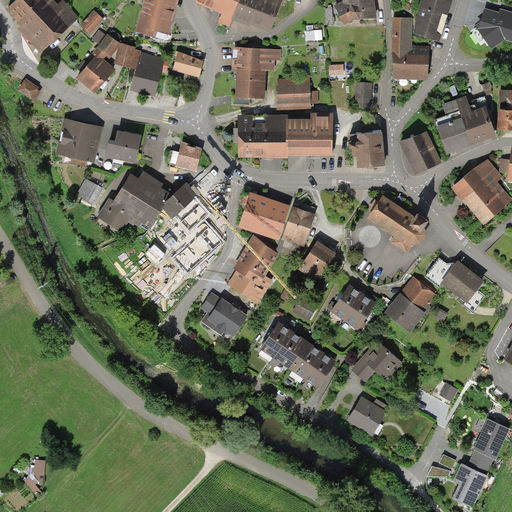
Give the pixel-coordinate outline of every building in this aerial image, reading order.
[(60,0),(55,5),(50,0),(15,0),(3,10),(39,53),(80,18),(64,0),(60,0)] [(144,0),(135,33),(154,38),(156,33),(169,36),(178,0),(144,0)] [(195,0),(194,3),(220,15),(217,23),(229,28),(233,19),(240,0),(195,0)] [(240,0),(233,19),(269,34),(282,0),(240,0)] [(341,0),(342,1),(331,7),(342,27),(356,19),(359,19),(359,9),(372,9),(372,0),(341,0)] [(419,0),(410,36),(438,43),(449,0),(419,0)] [(511,12),(500,9),(499,12),(484,9),(481,23),(476,27),(491,49),(505,40),(511,41),(511,16),(511,14),(511,12)] [(103,20),(93,11),(79,26),(88,36),(103,20)] [(411,19),(392,18),(389,79),(425,81),(426,47),(410,46),(411,19)] [(309,33),(310,43),(326,42),(325,31),(309,33)] [(109,59),(121,44),(106,34),(91,54),(94,56),(76,79),(96,94),(115,69),(103,60),(105,56),(109,59)] [(121,44),(113,64),(130,69),(132,64),(136,65),(130,92),(155,98),(165,58),(140,52),(133,51),(134,48),(121,44)] [(281,50),(234,48),(233,69),(237,69),(235,96),(234,96),(233,104),(250,105),(250,99),(264,100),(266,70),(273,70),(274,59),(280,60),(281,50)] [(205,62),(179,53),(173,71),(199,80),(205,62)] [(298,79),(276,79),(276,112),(283,111),(283,109),(309,109),(309,104),(317,104),(317,91),(308,91),(308,75),(298,75),(298,79)] [(40,91),(24,79),(16,90),(32,102),(40,91)] [(372,84),(357,83),(354,108),(370,109),(372,84)] [(466,97),(454,101),(470,147),(495,138),(484,106),(471,111),(466,97)] [(445,155),(470,147),(454,101),(441,105),(447,123),(436,127),(445,155)] [(511,110),(499,110),(498,130),(511,130),(511,110)] [(311,119),(311,157),(334,157),(334,114),(311,114),(311,119)] [(238,115),(237,158),(285,158),(285,157),(286,119),(286,115),(238,115)] [(285,157),(311,157),(311,119),(286,119),(285,157)] [(101,129),(61,120),(53,155),(93,164),(101,129)] [(116,143),(109,141),(105,158),(136,165),(142,137),(118,132),(116,143)] [(425,132),(400,144),(416,177),(440,165),(425,132)] [(348,150),(351,152),(351,157),(354,157),(354,169),(382,168),(380,133),(348,134),(348,143),(348,144),(346,147),(347,149),(348,150)] [(203,149),(183,143),(179,154),(171,152),(168,162),(177,165),(176,167),(196,173),(203,149)] [(511,149),(510,159),(501,158),(500,173),(509,174),(508,182),(511,182),(511,149)] [(488,159),(452,189),(466,206),(467,205),(484,226),(511,202),(511,199),(498,183),(504,178),(488,159)] [(128,222),(135,225),(161,188),(163,184),(143,172),(139,180),(130,175),(113,202),(110,199),(98,217),(122,232),(128,222)] [(104,188),(87,179),(78,195),(95,204),(104,188)] [(187,183),(165,204),(165,205),(161,214),(171,227),(161,237),(170,248),(179,240),(182,243),(173,251),(195,279),(214,262),(209,257),(223,243),(226,236),(214,223),(209,227),(206,223),(219,209),(208,195),(204,198),(199,192),(196,194),(187,183)] [(165,205),(165,204),(168,193),(161,188),(135,225),(140,228),(143,225),(150,229),(161,214),(165,205)] [(291,207),(252,193),(239,228),(279,242),(291,207)] [(426,226),(425,226),(423,221),(421,220),(413,217),(412,217),(380,196),(366,219),(378,227),(392,236),(388,243),(407,255),(413,246),(417,246),(424,242),(428,232),(426,226)] [(315,215),(293,207),(277,251),(290,256),(288,261),(296,265),(303,247),(305,248),(315,215)] [(279,255),(254,237),(233,269),(236,271),(228,284),(258,303),(272,281),(265,277),(279,255)] [(336,254),(317,242),(303,265),(300,270),(312,277),(315,274),(321,278),(336,254)] [(452,268),(437,257),(422,278),(437,288),(439,285),(452,268)] [(483,282),(456,262),(452,268),(439,285),(466,305),(483,282)] [(412,278),(400,294),(384,314),(408,332),(424,312),(436,296),(412,278)] [(344,322),(362,295),(348,286),(331,312),(344,322)] [(289,294),(283,291),(279,298),(285,302),(289,294)] [(248,317),(212,293),(202,309),(208,313),(202,322),(222,335),(224,332),(225,334),(226,332),(234,337),(248,317)] [(377,304),(362,295),(344,322),(359,331),(377,304)] [(301,300),(294,313),(309,321),(316,308),(301,300)] [(448,316),(440,311),(436,319),(443,323),(448,316)] [(257,350),(272,359),(290,332),(276,323),(257,350)] [(305,342),(290,332),(272,359),(287,369),(305,342)] [(357,338),(349,332),(345,337),(353,343),(357,338)] [(305,342),(287,369),(302,379),(320,352),(305,342)] [(402,363),(377,342),(352,371),(365,382),(374,371),(386,382),(402,363)] [(511,345),(503,361),(511,366),(511,345)] [(335,362),(320,352),(302,379),(317,389),(335,362)] [(438,397),(452,403),(458,391),(444,384),(438,397)] [(374,405),(362,397),(348,420),(373,435),(387,412),(385,411),(387,406),(377,400),(374,405)] [(488,419),(481,416),(475,431),(481,433),(473,450),(475,451),(494,459),(496,460),(509,430),(488,420),(488,419)] [(494,459),(475,451),(467,467),(486,476),(494,459)] [(452,469),(456,461),(444,455),(440,463),(452,469)] [(35,460),(32,493),(45,494),(48,461),(35,460)] [(467,467),(462,464),(454,482),(460,484),(453,499),(472,508),(488,477),(486,476),(467,467)] [(451,472),(432,466),(427,477),(448,477),(451,472)]
